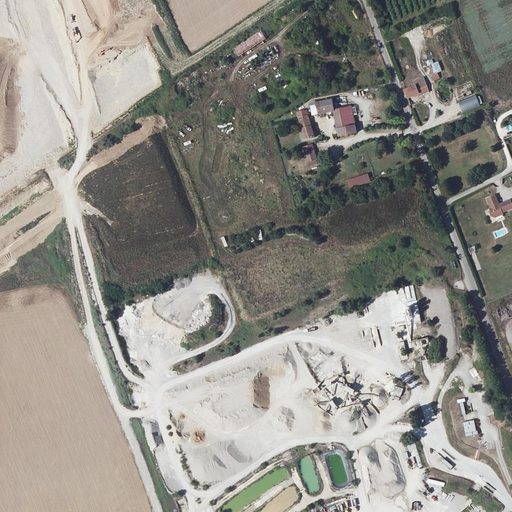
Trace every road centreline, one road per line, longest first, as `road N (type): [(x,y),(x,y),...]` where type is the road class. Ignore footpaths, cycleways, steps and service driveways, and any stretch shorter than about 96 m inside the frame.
road 1 (unclassified): [(441,205),(366,0)]
road 2 (unclassified): [(511,392),(441,205)]
road 3 (unknown): [(511,490),(477,404),(460,386),(441,392),(434,429)]
